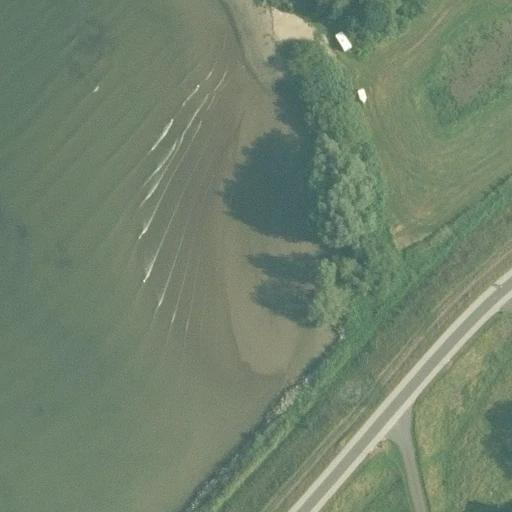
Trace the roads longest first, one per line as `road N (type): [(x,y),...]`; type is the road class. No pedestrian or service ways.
road 1 (tertiary): [(302,511),(471,326),(511,293)]
road 2 (track): [(328,94),(420,101),(511,55)]
